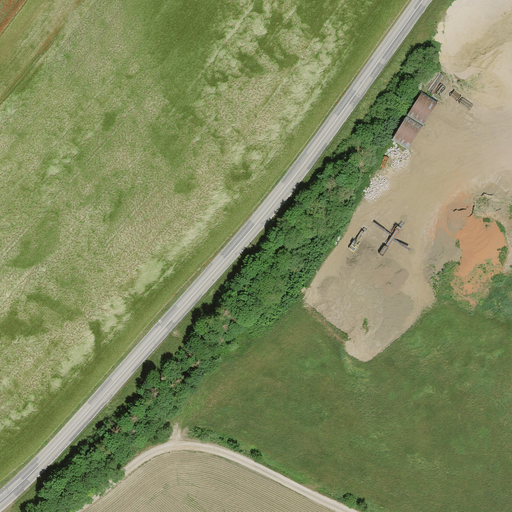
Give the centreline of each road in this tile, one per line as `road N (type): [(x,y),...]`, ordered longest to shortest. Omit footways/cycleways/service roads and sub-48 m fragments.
road 1 (tertiary): [(0,502),(236,251),(424,0)]
road 2 (track): [(68,511),(141,458),(184,444),(237,458),(346,511)]
